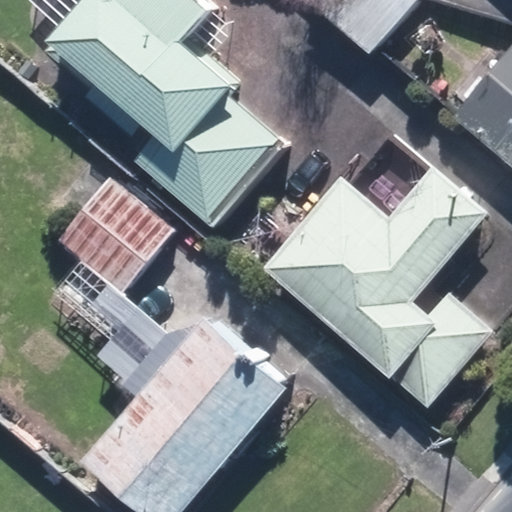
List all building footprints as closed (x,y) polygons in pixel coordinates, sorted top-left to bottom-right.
[(157,158),(222,217),(295,137),(248,94),(260,81),(209,34),(236,5),(229,0),(105,0),(75,34),(119,73),(101,93),(147,135),(167,112),(184,127),(157,158)] [(331,0),(387,49),(430,0),(331,0)] [(511,67),(473,116),(511,148),(511,67)] [(48,89),(59,101),(67,96),(54,83),(48,89)] [(281,265),(443,405),(506,333),(458,290),(446,305),(433,294),(507,210),(452,161),(404,215),(360,175),(281,265)] [(387,193),(405,201),(419,190),(417,171),(400,163),(385,175),(387,193)] [(96,466),(150,511),(198,511),(306,382),(224,314),(201,342),(138,289),(189,229),(125,175),(74,236),(97,256),(69,288),(127,336),(114,352),(159,390),(96,466)]
